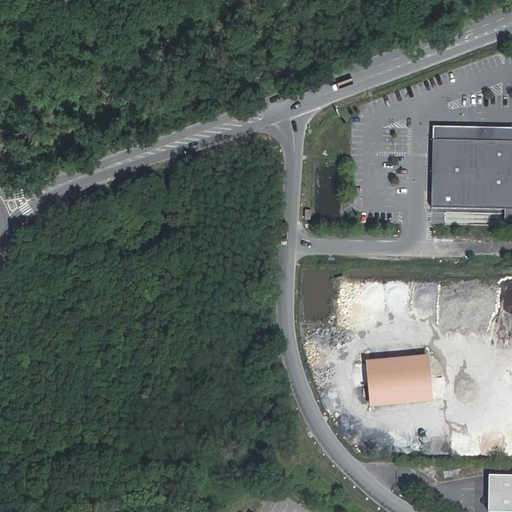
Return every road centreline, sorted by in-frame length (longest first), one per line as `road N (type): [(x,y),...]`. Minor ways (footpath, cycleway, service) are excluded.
road 1 (residential): [(288,98),(285,328),(299,389),(355,475),(406,511)]
road 2 (unclassified): [(288,98),(0,204)]
road 3 (unclassified): [(511,14),(288,98)]
